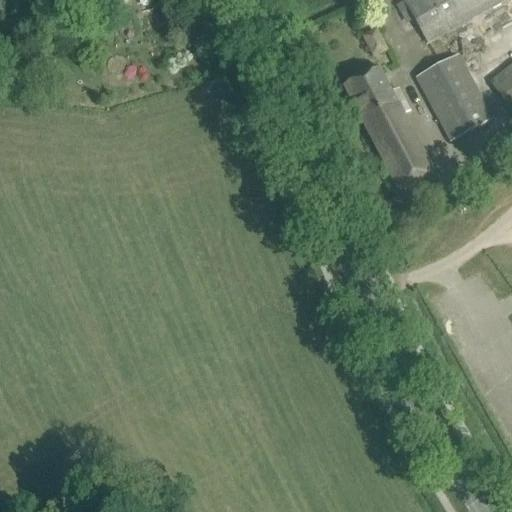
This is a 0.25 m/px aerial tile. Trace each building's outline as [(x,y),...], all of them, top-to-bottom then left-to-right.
[(158,0),(162,11),(186,3),(184,0),(158,0)] [(408,0),(404,2),(428,44),(505,0),(408,0)] [(440,127),(451,145),(494,120),(485,104),(459,56),(415,79),(440,127)] [(511,64),(489,82),(511,111),(511,64)] [(344,88),(399,193),(434,174),(380,70),(344,88)]
